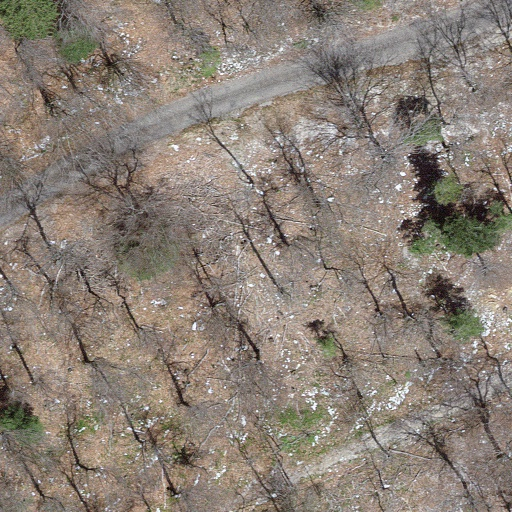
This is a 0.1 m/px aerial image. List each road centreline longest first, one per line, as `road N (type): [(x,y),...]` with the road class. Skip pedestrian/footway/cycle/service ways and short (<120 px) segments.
road 1 (track): [(465,0),(177,117),(0,208)]
road 2 (track): [(511,376),(231,511)]
